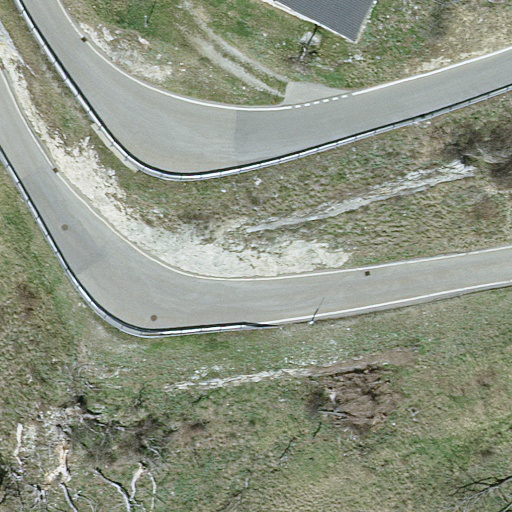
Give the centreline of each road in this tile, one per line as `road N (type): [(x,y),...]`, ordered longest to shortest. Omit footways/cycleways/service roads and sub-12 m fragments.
road 1 (tertiary): [(511,263),(270,299),(150,295),(91,248),(0,111)]
road 2 (tertiary): [(38,0),(104,87),(146,122),(180,137),(306,126),(511,65)]
